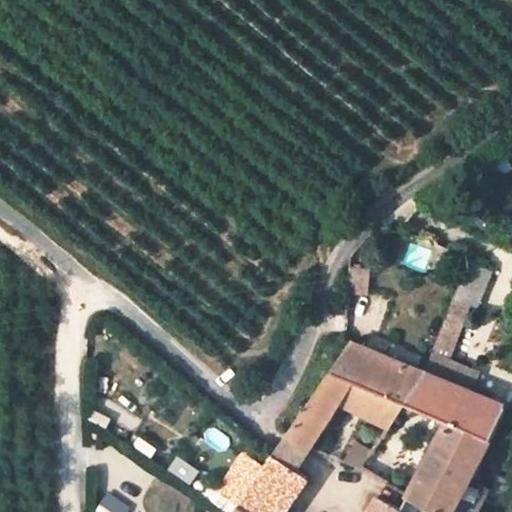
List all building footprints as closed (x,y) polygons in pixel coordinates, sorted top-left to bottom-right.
[(368,269),(351,268),(350,295),(367,296),(368,269)] [(405,402),(447,420),(490,438),(507,404),(458,383),(465,365),(450,359),(470,307),(454,300),(426,370),(405,402)] [(331,371),(354,380),(405,402),(426,370),(352,340),(331,371)] [(288,433),(311,446),(340,401),(354,380),(331,371),(288,433)] [(390,426),(405,402),(354,380),(340,401),(390,426)] [(409,495),(446,511),(482,511),(459,502),(490,438),(447,420),(409,495)] [(285,511),(309,478),(296,469),(311,446),(288,433),(273,437),(274,452),(232,511),(285,511)] [(355,443),(344,461),(363,468),(374,450),(355,443)] [(97,511),(128,511),(130,511),(107,497),(97,511)] [(401,511),(403,509),(378,497),(369,511),(401,511)]
